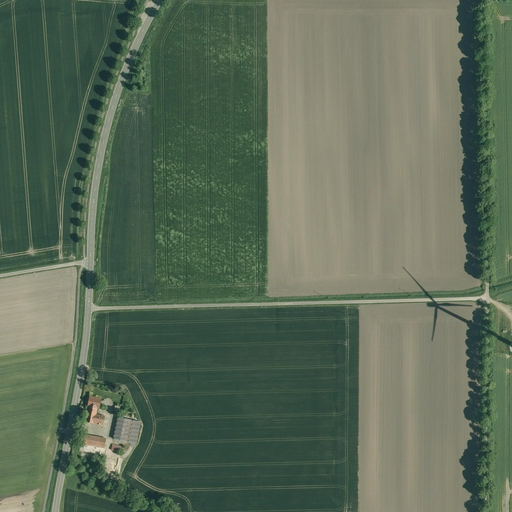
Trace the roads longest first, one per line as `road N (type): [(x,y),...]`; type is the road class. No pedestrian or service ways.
road 1 (unclassified): [(486,511),(482,0)]
road 2 (track): [(488,298),(89,310)]
road 3 (secondary): [(159,0),(107,127),(91,263)]
road 4 (secondary): [(91,263),(84,362),(57,511)]
